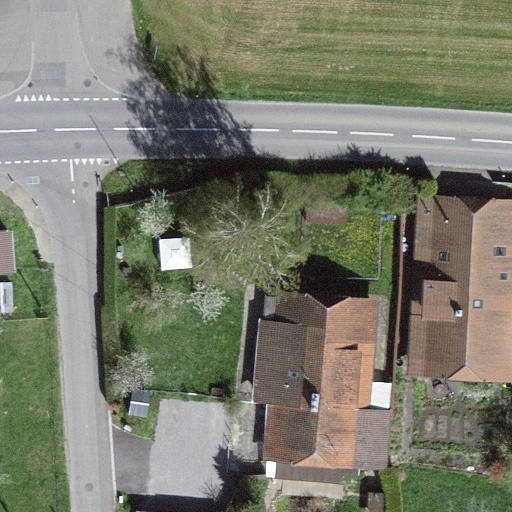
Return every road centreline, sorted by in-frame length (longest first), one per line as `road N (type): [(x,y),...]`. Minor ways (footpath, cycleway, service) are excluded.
road 1 (secondary): [(511,147),(67,128)]
road 2 (unclassified): [(89,511),(67,128)]
road 3 (unclassified): [(55,0),(67,128)]
